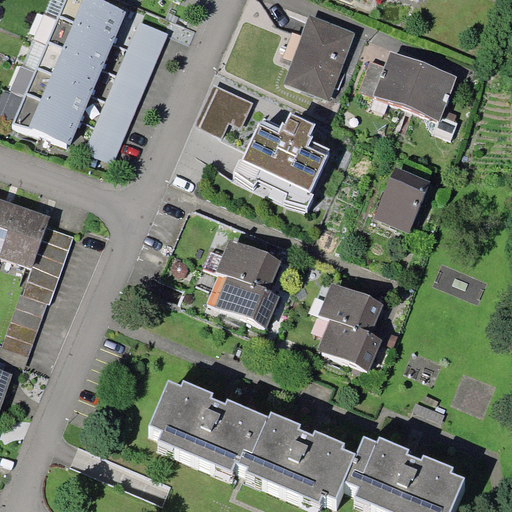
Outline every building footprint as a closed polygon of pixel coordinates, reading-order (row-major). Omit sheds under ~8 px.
[(121,21),(72,0),(61,0),(6,129),(64,153),(121,21)] [(352,0),(325,0),(349,9),(352,0)] [(353,39),(308,21),(282,86),(327,104),(353,39)] [(169,38),(139,26),(85,156),(115,169),(169,38)] [(454,83),(389,58),(372,102),(438,127),(454,83)] [(306,134),(239,104),(222,142),(261,159),(256,172),(284,184),(306,134)] [(427,188),(394,174),(373,225),(406,239),(427,188)] [(44,219),(0,203),(0,260),(27,269),(41,229),(44,219)] [(70,238),(41,229),(27,269),(0,348),(0,360),(25,369),(70,238)] [(279,269),(231,248),(204,310),(265,336),(280,302),(267,297),(279,269)] [(381,310),(329,289),(316,322),(327,326),(315,353),(368,375),(381,344),(369,339),(381,310)] [(0,406),(10,379),(0,375),(0,406)] [(260,432),(159,390),(138,440),(239,482),(241,477),(260,432)] [(349,463),(262,426),(260,432),(241,477),(324,511),(328,511),(337,491),(349,463)] [(446,511),(457,487),(358,444),(337,491),(385,511),(446,511)]
